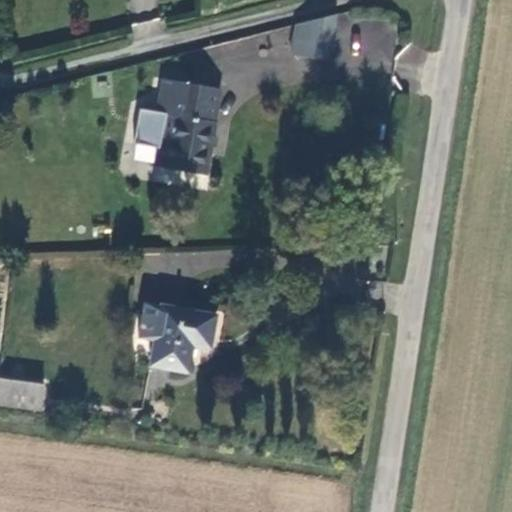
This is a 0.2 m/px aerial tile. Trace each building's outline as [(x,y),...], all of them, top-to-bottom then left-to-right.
[(324,62),(332,15),(293,25),(287,55),(324,62)] [(392,23),(360,23),(359,58),(391,59),(392,23)] [(216,114),(215,114),(220,81),(164,71),(158,105),(165,106),(159,141),(170,142),(168,160),(207,167),(216,114)] [(156,159),(168,160),(170,142),(159,141),(156,159)] [(214,350),(216,337),(219,316),(147,305),(142,304),(138,332),(143,333),(160,336),(159,343),(156,366),(195,372),(198,348),(214,350)] [(160,336),(143,333),(142,340),(159,343),(160,336)] [(0,394),(44,401),(49,372),(0,364),(0,394)]
